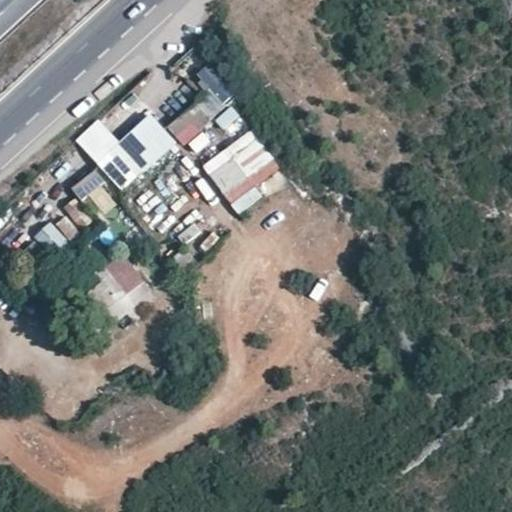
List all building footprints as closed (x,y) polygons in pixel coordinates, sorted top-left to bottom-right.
[(230,91),(214,73),(201,84),(216,103),(230,91)] [(185,145),(214,121),(202,107),(194,113),(190,109),(169,127),(185,145)] [(149,118),(126,140),(150,166),(174,145),(149,118)] [(264,198),(256,186),(281,170),(255,131),(203,163),(236,215),(264,198)] [(150,166),(126,140),(102,162),(125,188),(150,166)] [(89,195),(100,185),(105,181),(97,171),(75,191),(84,200),(89,195)] [(116,203),(100,185),(89,195),(106,213),(116,203)] [(77,198),(64,208),(81,231),(94,221),(77,198)] [(37,241),(31,246),(51,269),(58,263),(37,241)] [(51,269),(31,246),(16,260),(36,282),(51,269)] [(102,279),(77,299),(106,331),(127,314),(137,323),(145,316),(142,311),(157,298),(123,253),(96,273),(102,279)]
